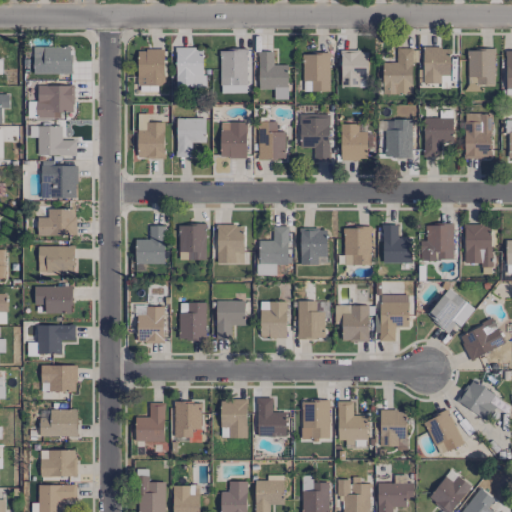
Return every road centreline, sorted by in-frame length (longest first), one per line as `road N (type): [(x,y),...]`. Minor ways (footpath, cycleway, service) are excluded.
road 1 (tertiary): [(0,15),(511,16)]
road 2 (residential): [(108,15),(109,511)]
road 3 (residential): [(109,194),(511,193)]
road 4 (residential): [(109,372),(429,371)]
